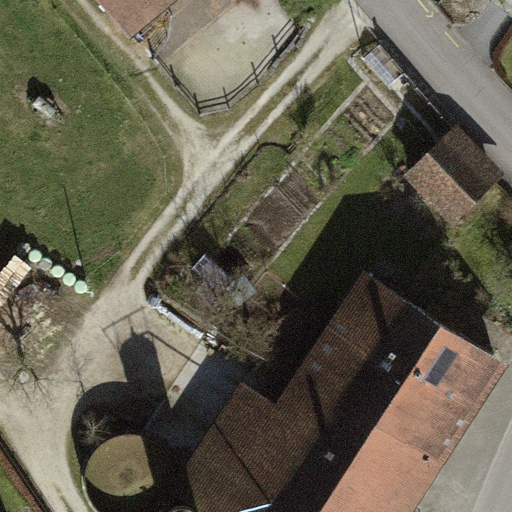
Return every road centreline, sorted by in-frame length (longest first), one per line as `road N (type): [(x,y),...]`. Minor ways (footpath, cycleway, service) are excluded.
road 1 (track): [(73,511),(16,419),(353,0)]
road 2 (residential): [(392,0),(511,131)]
